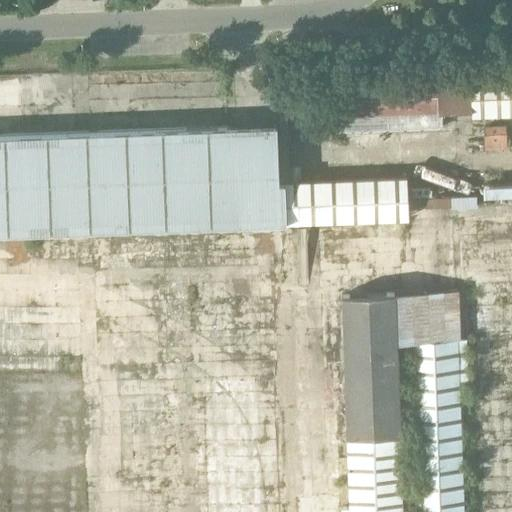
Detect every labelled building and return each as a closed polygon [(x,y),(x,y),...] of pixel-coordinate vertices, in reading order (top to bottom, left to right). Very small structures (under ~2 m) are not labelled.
[(511,75),(470,77),(472,111),(472,117),(511,115),(511,182),(482,184),(483,195),(511,193),(511,75)] [(470,77),(329,83),(330,120),(338,120),(338,130),(386,128),(386,120),(425,118),(425,123),(438,123),(437,112),(438,112),(438,113),(440,113),(440,112),(470,110),(470,111),(472,111),(470,77)] [(267,124),(0,134),(0,232),(271,219),(285,219),(408,215),(407,177),(407,175),(291,178),(277,179),(275,124),(267,124)] [(504,124),(482,125),(483,149),(505,148),(504,124)] [(467,290),(458,290),(394,293),(342,295),(351,505),(340,506),(340,511),(463,511),(459,388),(468,388),(465,338),(469,337),(467,290)]
